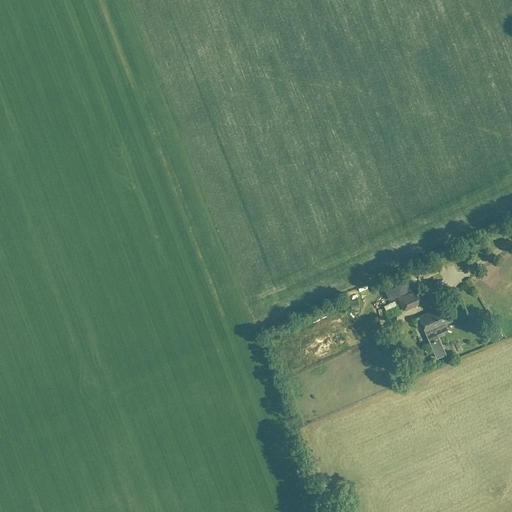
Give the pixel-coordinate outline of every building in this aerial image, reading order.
[(419,290),(397,300),(402,311),(424,301),(419,290)] [(359,307),(357,299),(350,301),(352,309),(359,307)] [(429,312),(418,317),(426,333),(433,330),(435,335),(447,329),(445,325),(450,323),(442,306),(434,310),(434,311),(430,313),(429,312)] [(445,354),(439,340),(436,341),(435,340),(432,341),(433,342),(430,343),(436,358),(445,354)] [(395,355),(399,353),(395,345),(391,347),(395,355)]
